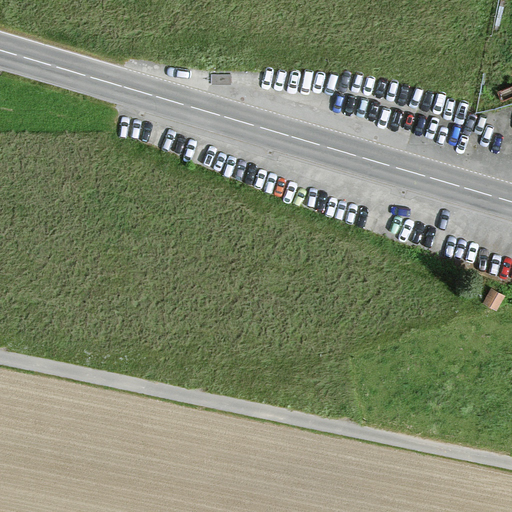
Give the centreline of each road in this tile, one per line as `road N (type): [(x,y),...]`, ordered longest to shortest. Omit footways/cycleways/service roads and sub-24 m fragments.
road 1 (primary): [(511,199),(0,50)]
road 2 (track): [(511,462),(0,357)]
